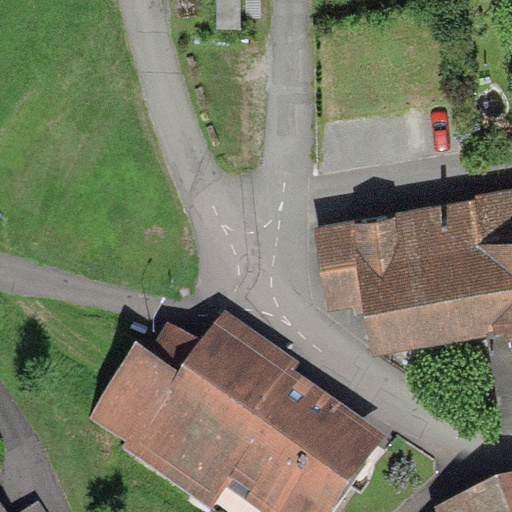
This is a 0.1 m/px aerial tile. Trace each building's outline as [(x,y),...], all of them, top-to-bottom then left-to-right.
[(511,183),(316,215),(329,297),(366,292),(372,340),(470,325),(478,381),(511,415),(511,183)] [(300,366),(224,314),(200,348),(181,377),(150,356),(139,349),(94,414),(131,439),(124,449),(212,509),(225,490),(258,511),(334,511),(385,439),(293,376),(300,366)] [(169,328),(150,356),(181,377),(200,348),(169,328)] [(511,511),(511,490),(447,511),(511,511)] [(47,511),(41,503),(28,511),(47,511)]
